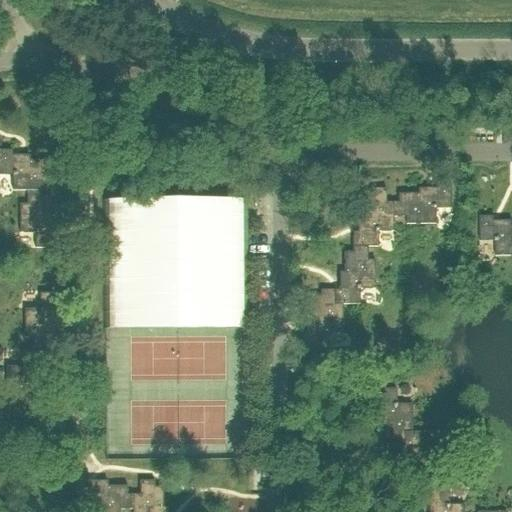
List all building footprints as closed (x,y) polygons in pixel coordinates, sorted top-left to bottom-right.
[(0,176),(12,176),(12,191),(26,191),(26,204),(19,204),(19,233),(34,233),(35,249),(60,249),(60,234),(55,234),(55,216),(50,216),(49,196),(41,196),(41,184),(55,184),(54,169),(48,169),(48,161),(29,161),(29,155),(11,156),(11,151),(0,150),(0,176)] [(450,209),(450,183),(435,183),(435,188),(417,188),(417,194),(397,194),(398,202),(385,203),(385,189),(370,189),(370,195),(362,195),(362,215),(357,215),(357,232),(352,232),(352,253),(343,253),(343,272),(338,272),(338,290),(319,290),(319,296),(311,296),(311,316),(306,316),(306,334),(301,334),(301,349),(327,348),(326,333),(342,333),(342,305),(359,305),(359,289),(374,289),(374,260),(367,260),(367,247),(377,247),(377,232),(393,232),(392,217),(405,217),(405,224),(435,224),(435,209),(450,209)] [(242,329),(240,200),(99,202),(100,332),(242,329)] [(511,220),(494,221),(494,216),(479,216),(480,242),(495,242),(495,257),(511,256),(511,220)] [(64,294),(39,294),(39,309),(24,309),(24,338),(31,338),(31,351),(20,351),(20,366),(5,366),(5,395),(12,395),(12,434),(27,434),(27,449),(56,449),(56,442),(70,442),(70,427),(64,427),(64,418),(45,418),(45,413),(27,413),(27,403),(36,403),(36,383),(41,383),(41,366),(46,366),(46,346),(54,346),(54,326),(59,326),(59,309),(64,309),(64,294)] [(276,325),(274,309),(258,310),(259,326),(276,325)] [(276,373),(275,361),(256,362),(257,374),(276,373)] [(396,405),(395,390),(370,390),(370,405),(375,405),(375,423),(380,423),(380,442),(389,442),(389,448),(408,448),(408,466),(413,466),(414,485),(422,485),(422,505),(427,505),(427,511),(463,511),(463,505),(448,505),(448,490),(437,490),(437,477),(444,477),(444,448),(429,448),(429,433),(411,433),(411,405),(396,405)] [(89,476),(74,476),(74,502),(89,502),(89,511),(118,511),(119,510),(132,510),(131,511),(167,511),(167,507),(162,507),(162,488),(153,488),(153,481),(139,481),(139,495),(126,495),(126,486),(107,486),(107,481),(89,481),(89,476)]
